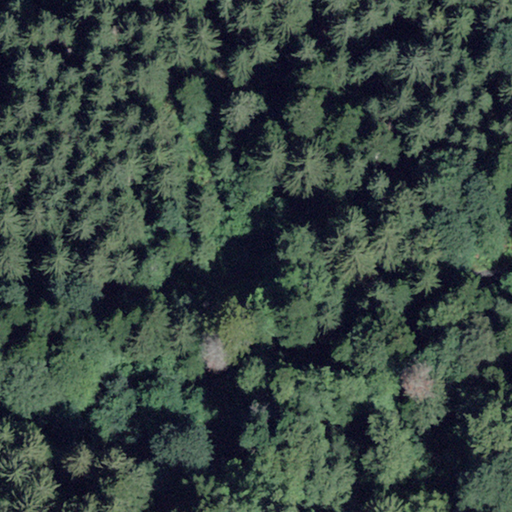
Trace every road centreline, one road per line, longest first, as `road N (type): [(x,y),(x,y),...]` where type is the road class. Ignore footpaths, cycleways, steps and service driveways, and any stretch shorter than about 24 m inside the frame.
road 1 (track): [(0,307),(205,311),(511,268)]
road 2 (track): [(0,430),(174,487),(343,511)]
